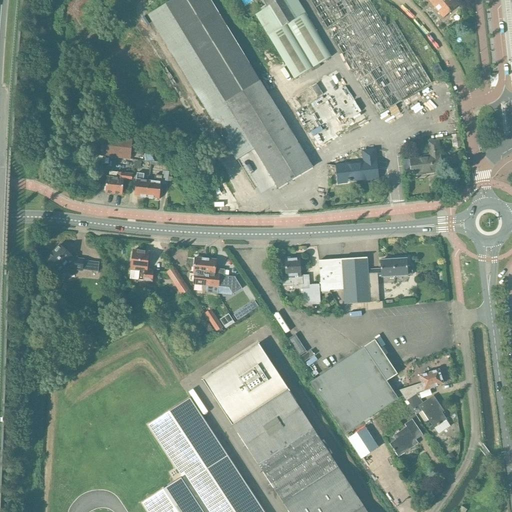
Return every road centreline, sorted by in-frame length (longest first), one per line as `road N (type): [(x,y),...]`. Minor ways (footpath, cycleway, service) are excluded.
road 1 (tertiary): [(401,228),(186,233),(59,218)]
road 2 (unclassified): [(434,511),(474,442),(462,318),(491,315)]
road 3 (unclassified): [(511,479),(491,315)]
road 4 (residential): [(464,99),(442,49),(398,0)]
